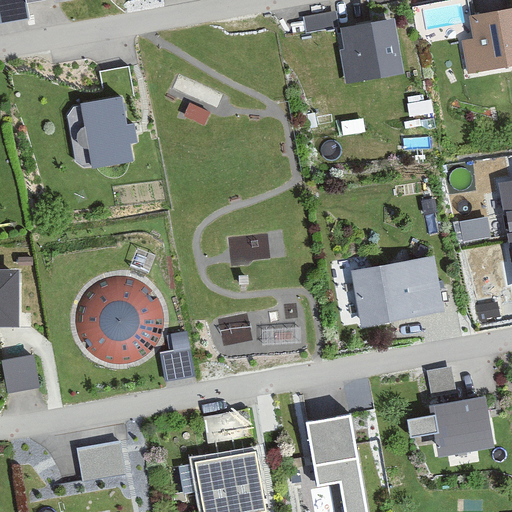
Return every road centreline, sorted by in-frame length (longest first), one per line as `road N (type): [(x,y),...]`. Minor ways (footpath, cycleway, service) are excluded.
road 1 (residential): [(511,339),(0,431)]
road 2 (residential): [(282,0),(0,49)]
